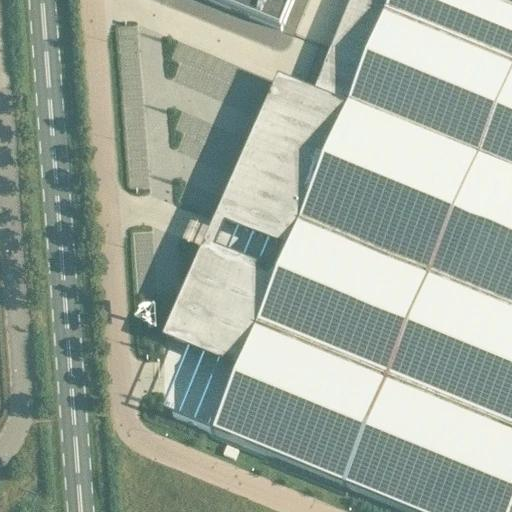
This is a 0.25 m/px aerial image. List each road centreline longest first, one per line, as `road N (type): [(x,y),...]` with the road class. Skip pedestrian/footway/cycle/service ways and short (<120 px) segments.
road 1 (unclassified): [(301,511),(146,449),(120,412),(92,0)]
road 2 (primary): [(80,511),(42,0)]
road 3 (unclassified): [(0,468),(24,438),(0,78)]
